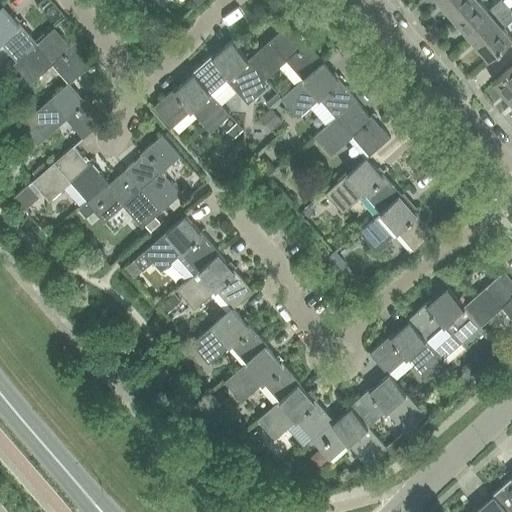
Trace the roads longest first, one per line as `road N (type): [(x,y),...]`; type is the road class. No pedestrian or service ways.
road 1 (residential): [(224,200),(331,349),(511,197)]
road 2 (residential): [(511,169),(366,0)]
road 3 (residential): [(395,511),(511,407)]
road 4 (secondary): [(98,511),(0,396)]
road 5 (residential): [(133,70),(170,62),(231,0)]
